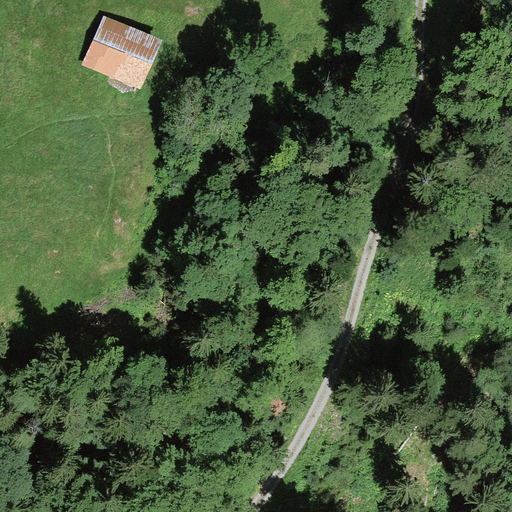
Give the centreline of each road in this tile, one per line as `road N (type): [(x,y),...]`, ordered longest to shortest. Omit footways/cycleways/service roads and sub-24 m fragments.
road 1 (track): [(250,511),(295,447),(345,343),(414,100),(418,0)]
road 2 (track): [(201,167),(366,0)]
road 3 (track): [(74,292),(132,254),(201,167)]
